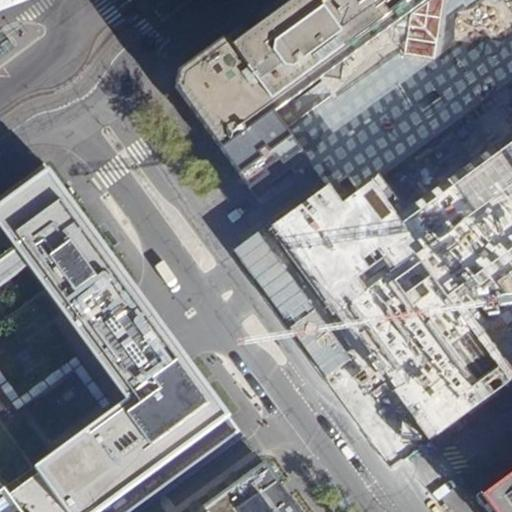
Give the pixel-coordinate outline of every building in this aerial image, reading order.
[(511,0),(276,0),(184,67),(180,86),(246,175),(298,137),(279,110),(374,40),(473,41),(490,66),(509,70),(511,67),(511,0)] [(511,67),(509,70),(490,66),(473,41),(374,40),(279,110),(298,137),(246,175),(296,243),(317,228),(314,224),(325,216),(328,221),(349,205),(366,227),(366,231),(377,228),(375,220),(394,206),(397,197),(414,185),(421,186),(425,192),(434,185),(430,180),(434,172),(495,127),(505,126),(511,121),(511,67)] [(317,228),(296,243),(440,432),(511,379),(511,121),(505,126),(495,127),(434,172),(430,180),(434,185),(425,192),(421,186),(414,185),(397,197),(394,206),(375,220),(377,228),(366,231),(366,227),(349,205),(328,221),(325,216),(314,224),(317,228)] [(0,511),(125,511),(238,429),(153,314),(46,166),(0,200),(0,511)] [(511,511),(511,469),(481,492),(496,511),(511,511)] [(315,511),(286,471),(226,511),(315,511)]
